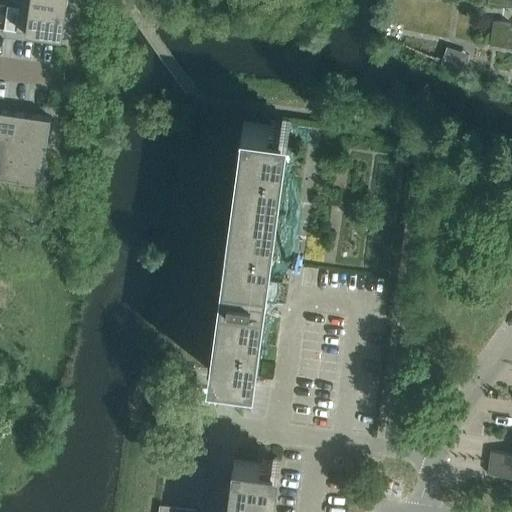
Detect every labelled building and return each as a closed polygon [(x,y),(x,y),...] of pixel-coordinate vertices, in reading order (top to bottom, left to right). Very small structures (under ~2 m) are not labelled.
[(66,13),(68,0),(20,0),(20,6),(66,13)] [(9,4),(5,28),(17,30),(63,36),(66,13),(20,6),(9,4)] [(511,27),(509,27),(510,23),(511,22),(495,20),(492,43),(511,45),(511,27)] [(0,109),(0,175),(42,182),(51,117),(0,109)] [(269,280),(269,279),(290,125),(243,119),(243,121),(210,369),(209,369),(209,371),(256,377),(267,290),(284,292),(283,300),(284,300),(285,291),(262,288),(263,279),(269,280)] [(177,466),(181,442),(169,440),(165,465),(177,466)] [(189,468),(193,443),(181,442),(177,466),(189,468)] [(205,445),(204,445),(193,443),(189,468),(202,470),(205,445)] [(511,463),(511,452),(491,449),(489,461),(511,463)] [(274,511),(281,465),(235,459),(234,461),(235,461),(228,511),(274,511)] [(511,463),(489,461),(488,472),(511,475),(511,463)] [(171,511),(172,505),(160,503),(158,511),(171,511)]
